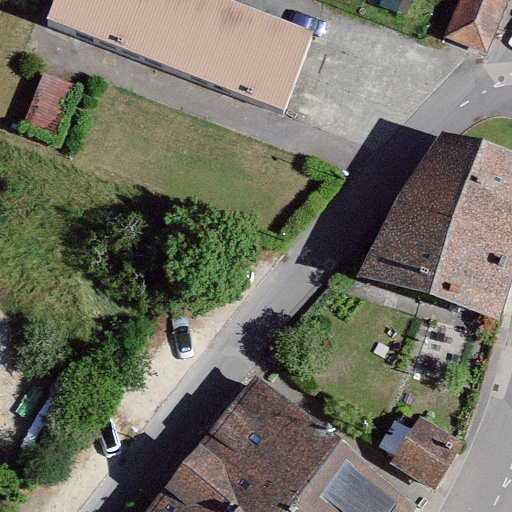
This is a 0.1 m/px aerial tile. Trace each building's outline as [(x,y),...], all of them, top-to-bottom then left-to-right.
[(228,0),(54,0),(44,28),(287,120),(320,35),(228,0)] [(505,0),(455,0),(442,36),(486,52),(505,0)] [(511,271),(511,179),(447,157),(348,294),(487,346),(511,271)] [(415,511),(424,500),(246,370),(140,511),(415,511)] [(415,417),(391,456),(438,484),(461,445),(415,417)]
